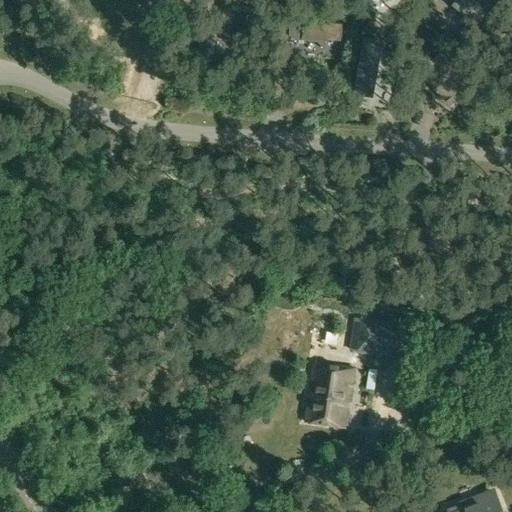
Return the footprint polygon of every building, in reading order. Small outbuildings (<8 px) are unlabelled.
[(458,0),(453,8),(477,26),(496,0),(458,0)] [(511,8),(489,44),(503,53),(511,39),(511,8)] [(90,31),(107,52),(124,39),(120,32),(123,30),(119,24),(115,27),(107,17),(90,31)] [(196,59),(212,63),(220,23),(204,20),(196,59)] [(291,22),(289,38),(303,39),(302,41),(328,43),(328,41),(341,43),(342,26),(291,22)] [(363,38),(353,95),(373,98),(383,41),(363,38)] [(419,75),(446,103),(469,81),(442,53),(419,75)] [(363,320),(358,352),(392,357),(409,359),(412,337),(413,328),(387,324),(371,322),(363,320)] [(291,357),(308,359),(309,340),(293,338),(291,357)] [(347,429),(355,369),(316,364),(307,423),(347,429)] [(500,511),(493,494),(465,504),(468,511),(467,511),(500,511)]
